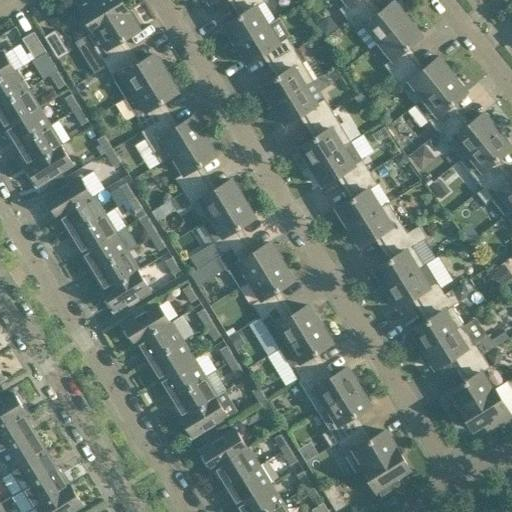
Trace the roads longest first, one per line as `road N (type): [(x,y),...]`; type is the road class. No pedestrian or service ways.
road 1 (residential): [(439,482),(158,0)]
road 2 (residential): [(187,511),(0,205)]
road 3 (residential): [(0,286),(137,511)]
